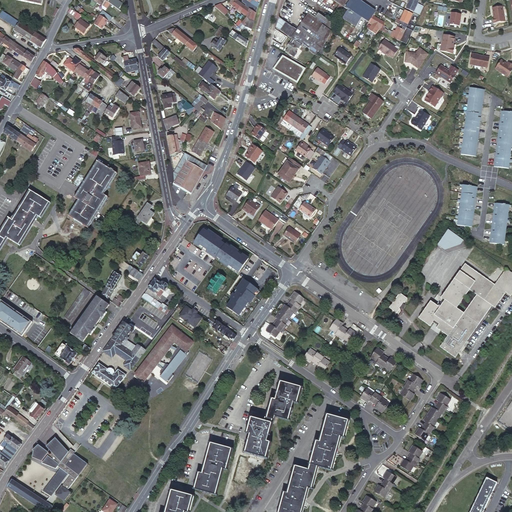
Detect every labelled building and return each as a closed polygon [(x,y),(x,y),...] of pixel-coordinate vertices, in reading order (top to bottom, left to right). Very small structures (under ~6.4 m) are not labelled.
[(73,0),(70,7),(71,8),(75,11),(77,8),(75,7),(78,3),(74,0),(73,0)] [(110,3),(119,10),(121,7),(112,1),(110,0),(108,3),(110,3)] [(249,9),(246,7),(236,0),(231,0),(229,4),(247,16),(248,17),(250,18),(254,21),(254,20),(256,13),(260,0),(243,0),(242,2),(250,8),(249,9)] [(372,16),(375,13),(374,12),(354,0),(331,0),(345,9),(346,8),(361,18),(368,23),(370,24),(370,22),(369,21),(372,16)] [(416,7),(418,2),(414,0),(410,0),(406,9),(413,12),(414,10),(416,7)] [(425,2),(421,0),(419,0),(418,2),(416,7),(414,10),(413,12),(419,15),(425,2)] [(218,5),(214,7),(225,15),(228,11),(220,4),(218,5)] [(75,11),(71,8),(69,13),(76,17),(74,19),(77,21),(82,15),(78,13),(77,13),(75,11)] [(346,8),(345,9),(340,17),(341,17),(355,27),(361,18),(346,8)] [(3,11),(0,9),(0,19),(4,22),(9,15),(7,13),(3,11)] [(492,25),(503,24),(501,9),(491,11),(492,21),(491,21),(492,25)] [(103,10),(100,14),(110,21),(112,18),(103,10)] [(234,17),(228,11),(225,15),(225,16),(231,21),(234,17)] [(400,22),(401,22),(407,25),(411,15),(405,12),(400,22)] [(10,16),(9,15),(6,20),(16,27),(20,22),(19,21),(17,20),(10,16)] [(108,21),(100,16),(95,25),(102,30),(108,21)] [(316,56),(320,51),(325,44),(328,39),(328,38),(332,33),(325,28),(322,26),(307,16),(299,27),(296,31),(291,39),(296,42),(305,49),(313,54),(316,56)] [(374,18),(372,16),(369,21),(370,22),(370,24),(371,25),(378,29),(379,30),(380,28),(371,22),(374,18)] [(460,18),(450,16),(448,27),(458,29),(460,18)] [(254,21),(250,18),(246,23),(245,27),(251,30),(252,28),(254,21)] [(380,28),(383,23),(374,18),(371,22),(380,28)] [(80,19),(75,26),(85,33),(90,26),(80,19)] [(277,24),(276,29),(280,31),(286,23),(279,19),(277,24)] [(327,19),(322,26),(325,28),(332,33),(332,32),(333,30),(335,27),(336,25),(327,19)] [(47,39),(43,37),(38,33),(30,28),(22,23),(21,22),(15,31),(31,41),(42,48),(43,46),(47,39)] [(286,36),(291,39),(296,31),(293,29),(286,23),(280,31),(286,36)] [(378,29),(371,25),(368,30),(375,34),(378,29)] [(189,38),(176,28),(167,31),(186,45),(190,39),(189,38)] [(400,41),(404,31),(398,29),(397,28),(395,34),(393,38),(400,41)] [(412,31),(406,28),(405,31),(404,31),(404,33),(400,41),(406,44),(412,31)] [(221,31),(219,29),(215,35),(221,39),(225,33),(221,31)] [(287,38),(275,30),(274,34),(273,37),(283,43),(287,38)] [(243,46),(246,48),(248,43),(248,42),(232,32),(231,34),(229,36),(231,38),(243,46)] [(453,38),(442,35),(440,44),(439,49),(438,50),(451,53),(452,48),(451,48),(451,45),(453,38)] [(4,40),(0,38),(0,43),(1,45),(3,43),(10,48),(13,49),(13,50),(14,51),(15,51),(18,47),(14,43),(6,38),(4,40)] [(222,38),(219,42),(215,48),(220,52),(227,42),(222,38)] [(155,39),(152,43),(162,52),(166,48),(155,39)] [(198,45),(194,42),(190,39),(186,45),(193,51),(198,45)] [(295,43),(292,40),(290,44),(298,49),(299,50),(301,47),(295,43)] [(397,50),(384,41),(378,49),(385,54),(384,55),(388,57),(388,56),(392,58),(397,50)] [(19,47),(21,49),(22,49),(26,51),(28,53),(35,58),(36,57),(37,55),(21,44),(19,47)] [(298,49),(290,44),(287,48),(289,49),(286,52),(292,56),(298,49)] [(22,49),(21,49),(19,47),(18,47),(15,51),(21,55),(23,56),(26,51),(22,49)] [(162,52),(158,57),(163,62),(171,52),(167,49),(166,48),(162,52)] [(340,48),(334,56),(343,62),(342,63),(345,65),(352,56),(340,48)] [(77,50),(73,50),(81,57),(83,58),(86,55),(78,49),(77,50)] [(410,64),(418,69),(427,55),(419,49),(414,55),(414,54),(407,53),(405,55),(404,63),(410,64)] [(32,62),(35,58),(28,53),(26,51),(23,56),(27,60),(32,63),(32,62)] [(100,54),(95,60),(100,64),(101,63),(104,65),(108,60),(105,57),(100,54)] [(470,64),(487,67),(489,57),(472,54),(470,64)] [(8,57),(8,58),(6,61),(4,63),(4,64),(8,67),(10,64),(13,60),(8,57)] [(95,67),(113,81),(116,78),(103,68),(90,58),(89,57),(86,61),(95,67)] [(138,67),(136,60),(129,61),(128,57),(123,57),(126,73),(136,71),(138,71),(138,67)] [(177,57),(176,57),(174,59),(183,67),(186,64),(184,63),(177,57)] [(278,66),(275,70),(296,82),(303,69),(283,57),(280,62),(278,61),(275,64),(278,66)] [(70,59),(65,65),(74,72),(79,65),(81,63),(77,60),(76,59),(74,61),(70,59)] [(17,62),(13,60),(10,64),(8,67),(17,73),(18,71),(19,70),(18,70),(21,66),(17,62)] [(501,60),(495,69),(507,77),(511,69),(511,65),(507,62),(506,64),(501,60)] [(50,65),(44,61),(43,63),(41,66),(39,69),(37,73),(38,74),(43,77),(48,70),(51,66),(50,65)] [(199,74),(203,78),(205,79),(207,81),(217,68),(209,61),(199,74)] [(380,71),(371,65),(362,78),(372,84),(380,71)] [(441,65),(436,73),(444,78),(445,78),(447,79),(446,80),(450,82),(458,70),(451,65),(448,70),(441,65)] [(27,74),(29,70),(25,68),(21,66),(18,70),(19,70),(20,71),(23,73),(24,74),(27,75),(27,74)] [(54,69),(51,66),(48,70),(54,75),(56,77),(58,79),(61,82),(59,83),(61,84),(63,81),(58,74),(57,71),(54,69)] [(84,78),(89,72),(84,68),(80,66),(78,69),(76,72),(84,78)] [(161,70),(158,75),(164,79),(169,72),(164,68),(162,71),(161,70)] [(326,75),(317,69),(311,76),(321,83),(326,75)] [(19,79),(23,73),(20,71),(19,70),(18,71),(17,73),(14,78),(16,79),(18,80),(19,79)] [(91,70),(89,72),(84,78),(86,79),(89,81),(95,73),(91,70)] [(100,76),(95,73),(89,81),(91,83),(94,85),(95,83),(100,76)] [(78,77),(74,74),(72,77),(70,80),(69,82),(73,84),(76,81),(75,80),(78,77)] [(30,84),(31,85),(37,90),(42,83),(34,78),(30,84)] [(117,79),(114,83),(118,86),(120,88),(123,83),(119,80),(118,81),(117,79)] [(7,81),(5,83),(2,87),(2,89),(6,92),(11,84),(7,81)] [(207,93),(211,88),(203,82),(199,87),(207,93)] [(136,85),(134,84),(132,83),(126,91),(134,96),(140,88),(136,85)] [(339,84),(333,92),(341,98),(343,99),(342,100),(345,102),(346,103),(353,94),(339,84)] [(364,85),(360,91),(365,94),(369,88),(364,85)] [(443,93),(432,85),(429,90),(430,91),(427,95),(427,94),(424,99),(434,106),(440,96),(443,93)] [(212,86),(211,88),(207,93),(215,99),(220,92),(214,87),(212,86)] [(465,95),(483,97),(483,93),(481,93),(482,89),(469,87),(468,94),(466,93),(465,95)] [(76,93),(81,96),(84,91),(79,88),(76,93)] [(120,91),(116,97),(125,104),(129,98),(126,96),(120,91)] [(89,109),(93,104),(97,99),(91,95),(90,97),(89,100),(87,98),(82,105),(89,109)] [(172,96),(162,97),(164,106),(165,110),(171,108),(170,104),(173,104),(176,103),(175,97),(174,97),(174,95),(172,96)] [(190,105),(195,108),(203,98),(200,95),(197,98),(197,97),(194,100),(190,105)] [(467,103),(480,105),(480,101),(482,101),(483,97),(465,95),(465,96),(468,97),(467,103)] [(39,104),(43,107),(49,99),(44,96),(38,103),(39,104)] [(362,114),(370,120),(379,108),(380,108),(383,103),(374,96),(370,102),(362,114)] [(3,97),(2,97),(0,101),(0,110),(1,111),(4,105),(8,107),(11,102),(3,97)] [(203,98),(195,108),(200,111),(202,108),(201,107),(204,103),(206,104),(209,100),(208,99),(204,97),(203,98)] [(104,112),(106,113),(110,107),(97,99),(93,104),(95,106),(99,109),(95,115),(100,117),(104,112)] [(187,111),(195,109),(192,106),(190,105),(185,101),(181,106),(187,111)] [(463,111),(480,113),(481,109),(479,109),(480,105),(467,103),(466,110),(463,109),(463,111)] [(120,109),(115,106),(113,109),(110,107),(106,113),(114,118),(120,109)] [(288,111),(282,119),(286,122),(292,114),(288,111)] [(480,117),(480,113),(463,111),(463,112),(465,113),(464,119),(477,121),(478,117),(480,117)] [(511,112),(500,111),(500,115),(502,115),(501,119),(511,120),(511,112)] [(82,120),(81,122),(82,123),(84,120),(85,121),(87,119),(90,114),(87,112),(86,114),(82,120)] [(139,112),(131,114),(133,129),(142,127),(139,112)] [(219,128),(222,131),(222,129),(225,124),(227,119),(212,112),(207,118),(208,119),(212,122),(219,128)] [(428,118),(419,113),(416,118),(417,119),(415,121),(414,120),(414,121),(413,120),(412,121),(410,123),(411,125),(411,126),(420,131),(428,118)] [(302,134),(308,125),(292,114),(286,122),(302,134)] [(176,116),(163,121),(167,132),(171,130),(170,128),(179,124),(176,116)] [(460,127),(478,129),(478,125),(477,125),(477,121),(464,119),(463,125),(461,125),(460,127)] [(498,127),(511,128),(511,120),(501,119),(500,123),(499,123),(498,127)] [(258,125),(251,135),(259,140),(266,131),(258,125)] [(5,130),(3,133),(15,141),(16,142),(21,135),(8,126),(5,130)] [(477,133),(478,129),(460,127),(460,128),(463,129),(462,135),(475,137),(475,133),(477,133)] [(511,128),(498,127),(497,131),(499,131),(499,135),(511,137),(511,132),(511,128)] [(114,129),(115,137),(120,137),(123,136),(122,128),(114,129)] [(206,128),(199,139),(205,143),(207,144),(213,132),(206,128)] [(325,132),(322,129),(317,137),(328,144),(333,138),(325,132)] [(170,156),(181,151),(187,135),(183,133),(180,142),(178,142),(177,135),(166,137),(167,139),(168,146),(170,156)] [(26,149),(31,153),(36,146),(35,145),(33,144),(31,142),(26,139),(22,137),(21,135),(16,142),(19,144),(26,149)] [(97,135),(94,140),(100,144),(103,139),(97,135)] [(458,142),(475,145),(476,141),(474,141),(475,137),(462,135),(461,141),(458,141),(458,142)] [(496,138),(496,142),(511,144),(511,143),(510,143),(511,137),(499,135),(498,139),(496,138)] [(119,137),(112,138),(113,143),(112,143),(114,155),(124,154),(123,141),(120,142),(119,137)] [(205,143),(199,139),(191,152),(199,156),(207,144),(205,143)] [(143,140),(134,141),(136,153),(145,151),(143,140)] [(345,143),(342,141),(337,148),(350,157),(356,148),(346,142),(345,143)] [(303,146),(304,144),(301,142),(295,151),(305,158),(310,150),(306,148),(303,146)] [(475,149),(475,145),(458,142),(458,144),(460,144),(460,151),(472,153),(473,149),(475,149)] [(511,144),(496,142),(495,146),(497,146),(496,150),(509,152),(510,146),(511,146),(511,144)] [(259,149),(252,145),(249,149),(250,150),(248,152),(245,156),(251,161),(254,163),(262,152),(259,149)] [(494,154),(493,158),(511,161),(511,159),(508,159),(509,152),(496,150),(496,154),(494,154)] [(194,158),(185,153),(173,174),(173,175),(175,184),(190,192),(192,190),(194,187),(198,180),(203,171),(206,165),(194,158)] [(329,162),(321,157),(312,169),(320,175),(329,162)] [(511,161),(493,158),(492,162),(494,162),(494,166),(507,168),(508,162),(510,162),(511,161)] [(293,177),(300,167),(289,159),(277,176),(287,183),(292,176),(293,177)] [(139,164),(141,176),(145,175),(152,175),(151,173),(153,173),(153,170),(151,170),(150,162),(139,164)] [(248,164),(246,162),(241,168),(242,168),(241,170),(240,170),(237,175),(239,176),(245,181),(255,168),(248,164)] [(115,174),(99,163),(86,183),(83,188),(76,198),(80,201),(70,217),(87,227),(106,197),(102,195),(115,174)] [(474,187),(456,184),(456,185),(459,186),(458,192),(470,194),(471,190),(473,191),(474,187)] [(231,188),(225,195),(235,202),(241,195),(231,188)] [(284,197),(286,194),(277,188),(270,198),(278,204),(282,200),(283,197),(284,197)] [(0,248),(6,239),(17,247),(36,217),(39,219),(48,204),(29,192),(24,201),(10,223),(8,221),(0,233),(0,248)] [(454,200),(471,203),(471,198),(470,198),(470,194),(458,192),(456,199),(454,198),(454,200)] [(259,207),(248,200),(242,210),(245,212),(248,214),(252,217),(259,207)] [(470,207),(471,203),(454,200),(453,201),(456,202),(455,208),(468,210),(468,206),(470,207)] [(148,203),(138,218),(146,224),(150,217),(151,218),(154,213),(149,210),(152,206),(148,203)] [(303,203),(298,210),(309,218),(315,211),(303,203)] [(508,206),(491,203),(490,207),(492,207),(491,211),(504,213),(505,207),(508,207),(508,206)] [(451,216),(468,218),(469,214),(467,214),(468,210),(455,208),(454,214),(451,214),(451,216)] [(264,211),(257,221),(270,230),(277,221),(264,211)] [(488,219),(505,222),(506,220),(503,220),(504,213),(491,211),(491,215),(489,215),(488,219)] [(468,222),(468,218),(451,216),(451,217),(453,217),(452,224),(465,226),(466,222),(468,222)] [(505,222),(488,219),(487,223),(489,223),(488,227),(501,229),(502,223),(505,223),(505,222)] [(486,231),(485,235),(503,238),(503,236),(500,236),(501,229),(488,227),(488,231),(486,231)] [(288,228),(283,236),(294,244),(299,236),(288,228)] [(463,247),(443,234),(432,249),(444,252),(446,248),(453,253),(460,252),(463,247)] [(503,238),(485,235),(485,239),(487,239),(486,243),(499,245),(500,239),(502,239),(503,238)] [(106,248),(103,254),(112,258),(113,259),(116,253),(106,248)] [(136,251),(132,257),(137,261),(134,264),(140,268),(148,257),(142,253),(141,255),(136,251)] [(127,264),(121,261),(118,266),(125,271),(125,268),(127,264)] [(139,279),(142,275),(131,267),(127,264),(125,268),(125,271),(126,272),(125,272),(128,274),(138,280),(139,279)] [(448,362),(485,310),(488,312),(499,297),(503,301),(511,288),(511,283),(500,275),(488,291),(458,271),(435,304),(438,307),(433,314),(429,312),(423,308),(412,324),(423,331),(427,326),(444,337),(434,352),(448,362)] [(115,273),(101,296),(102,296),(106,300),(113,288),(121,276),(115,273)] [(212,283),(208,288),(216,294),(220,289),(223,291),(227,287),(223,284),(226,279),(219,274),(215,279),(214,278),(211,283),(212,283)] [(147,292),(143,297),(151,303),(154,299),(158,302),(165,291),(166,291),(170,294),(170,293),(173,295),(175,292),(156,279),(151,286),(147,292)] [(84,288),(64,317),(70,321),(90,292),(86,290),(84,288)] [(292,302),(290,305),(296,309),(297,310),(300,306),(298,305),(303,299),(294,292),(289,299),(291,301),(292,302)] [(407,298),(400,293),(388,309),(395,314),(400,307),(401,308),(404,304),(403,303),(407,298)] [(96,297),(70,334),(77,339),(82,343),(88,334),(90,335),(96,327),(95,326),(96,324),(98,322),(99,323),(106,313),(105,311),(109,305),(106,304),(100,299),(96,297)] [(123,303),(120,301),(120,303),(116,300),(117,299),(114,298),(111,303),(113,304),(119,308),(123,303)] [(154,299),(151,303),(156,307),(168,314),(171,310),(160,301),(159,303),(158,302),(154,299)] [(1,300),(0,300),(0,317),(22,332),(30,320),(1,300)] [(432,308),(429,312),(433,314),(438,307),(435,304),(430,301),(427,305),(432,308)] [(290,305),(288,308),(286,307),(284,306),(280,313),(287,318),(289,319),(293,313),(295,314),(297,310),(296,309),(290,305)] [(193,311),(187,307),(180,317),(188,323),(196,328),(203,319),(197,314),(195,313),(193,311)] [(154,308),(149,315),(159,322),(164,315),(154,308)] [(374,318),(378,321),(381,315),(377,312),(373,318),(374,318)] [(280,313),(274,320),(276,321),(278,322),(276,325),(282,330),(283,330),(286,326),(284,325),(289,319),(287,318),(280,313)] [(214,320),(211,324),(214,327),(214,328),(217,330),(217,329),(222,332),(222,333),(225,335),(234,341),(235,340),(236,338),(237,336),(229,330),(229,329),(226,327),(226,328),(221,324),(218,321),(218,322),(214,320)] [(334,335),(338,338),(343,330),(339,328),(340,326),(342,324),(335,320),(328,329),(335,333),(334,335)] [(133,354),(140,359),(143,355),(145,352),(146,351),(138,346),(137,347),(126,340),(131,332),(133,333),(135,331),(133,329),(132,329),(124,323),(119,330),(113,339),(113,340),(133,353),(133,354)] [(276,325),(273,329),(272,328),(270,326),(265,333),(274,339),(279,333),(281,334),(283,330),(282,330),(276,325)] [(156,349),(136,375),(145,382),(176,342),(180,345),(188,351),(195,342),(174,326),(156,349)] [(338,338),(341,340),(342,339),(348,343),(355,333),(348,329),(347,331),(346,332),(343,330),(338,338)] [(132,370),(134,366),(136,364),(138,361),(140,359),(133,354),(133,353),(113,340),(108,346),(104,351),(113,357),(114,357),(116,353),(127,361),(125,364),(126,366),(131,370),(132,370)] [(55,354),(60,358),(67,347),(62,343),(55,354)] [(89,350),(90,348),(87,346),(84,344),(81,348),(87,353),(89,350)] [(188,351),(180,345),(169,365),(168,364),(161,373),(163,375),(161,377),(167,381),(168,380),(170,381),(175,375),(173,374),(190,352),(188,351)] [(60,358),(59,358),(69,365),(77,353),(68,346),(67,347),(60,358)] [(227,352),(228,351),(222,346),(219,350),(220,351),(225,354),(227,352)] [(375,349),(369,358),(375,363),(374,364),(378,367),(383,360),(380,357),(381,356),(382,354),(375,349)] [(311,362),(312,360),(316,362),(318,358),(321,355),(317,353),(316,354),(310,350),(303,359),(310,364),(311,362)] [(146,357),(143,355),(140,359),(138,361),(136,364),(139,366),(146,357)] [(318,358),(316,362),(319,365),(318,366),(316,368),(323,373),(329,364),(323,359),(324,358),(321,355),(318,358)] [(14,370),(16,371),(22,376),(31,363),(23,357),(14,370)] [(378,367),(382,370),(383,368),(389,372),(395,363),(389,359),(388,361),(387,362),(383,360),(378,367)] [(109,368),(101,363),(94,372),(118,389),(127,375),(119,369),(116,374),(115,373),(116,371),(115,370),(115,369),(114,368),(113,368),(112,368),(111,368),(110,368),(109,368)] [(406,381),(404,385),(411,389),(414,385),(415,386),(417,388),(421,381),(412,375),(408,381),(406,381)] [(249,435),(244,453),(263,458),(267,443),(264,442),(270,422),(271,422),(272,418),(285,422),(290,403),(294,404),(298,389),(278,384),(273,401),(270,401),(265,420),(263,419),(262,423),(249,420),(245,434),(249,435)] [(404,385),(401,389),(403,390),(399,396),(408,401),(413,395),(411,393),(409,393),(411,389),(404,385)] [(369,402),(370,400),(373,403),(377,397),(378,395),(374,393),(373,394),(367,390),(360,400),(367,404),(369,402)] [(440,404),(438,408),(444,411),(445,412),(448,408),(446,407),(450,401),(441,394),(436,401),(438,403),(440,404)] [(377,397),(373,403),(377,405),(376,406),(374,409),(380,413),(387,404),(381,400),(382,398),(378,395),(377,397)] [(30,410),(33,412),(38,405),(34,402),(33,404),(34,405),(30,410)] [(38,405),(33,412),(30,416),(35,421),(44,409),(38,405)] [(32,430),(34,427),(28,423),(28,422),(19,415),(19,414),(10,407),(9,406),(8,408),(7,409),(6,411),(5,412),(6,413),(19,423),(31,431),(32,430)] [(437,421),(441,415),(443,416),(445,412),(444,411),(438,408),(436,411),(434,410),(432,409),(428,415),(430,417),(437,421)] [(427,424),(425,428),(429,430),(432,433),(435,429),(433,428),(437,421),(430,417),(428,415),(423,422),(426,423),(427,424)] [(283,502),(280,511),(301,511),(308,489),(311,490),(316,468),(332,471),(336,456),(340,437),(343,438),(348,422),(327,416),(320,444),(317,443),(310,472),(296,468),(289,496),(285,495),(283,502)] [(425,428),(423,432),(421,430),(419,429),(415,436),(424,442),(428,436),(430,437),(432,433),(429,430),(425,428)] [(6,445),(12,438),(10,436),(8,435),(0,444),(4,448),(6,445)] [(63,468),(65,469),(48,493),(47,495),(50,497),(51,498),(48,502),(51,505),(54,500),(55,499),(58,496),(56,495),(62,486),(68,490),(79,475),(80,476),(89,464),(75,453),(71,458),(67,455),(70,452),(57,437),(47,446),(50,449),(48,451),(46,454),(47,455),(48,456),(43,462),(42,463),(61,471),(63,468)] [(17,450),(21,444),(17,441),(12,438),(6,445),(4,448),(2,451),(1,452),(0,453),(0,454),(1,455),(6,459),(9,461),(11,458),(17,450)] [(46,454),(48,451),(39,444),(34,451),(35,451),(33,458),(42,462),(47,455),(46,454)] [(197,473),(193,489),(215,495),(223,469),(225,469),(230,450),(209,444),(201,474),(197,473)] [(413,456),(410,459),(414,462),(418,464),(420,460),(419,459),(423,453),(413,446),(409,453),(411,455),(413,456)] [(7,465),(9,461),(6,459),(1,455),(0,455),(0,464),(5,468),(7,465)] [(243,481),(248,459),(240,457),(235,479),(243,481)] [(410,459),(408,463),(407,462),(404,461),(400,467),(410,473),(414,467),(415,468),(418,464),(414,462),(410,459)] [(387,481),(384,485),(392,490),(394,486),(392,485),(396,478),(387,473),(383,479),(385,481),(387,481)] [(10,485),(8,487),(25,498),(45,511),(46,511),(49,511),(54,506),(51,505),(48,502),(47,502),(18,483),(12,480),(12,481),(10,485)] [(484,511),(488,503),(490,501),(491,497),(492,496),(496,488),(485,483),(474,506),(471,511),(484,511)] [(384,485),(382,489),(381,488),(379,487),(374,493),(384,499),(388,492),(389,493),(392,490),(384,485)] [(62,486),(56,495),(65,501),(69,495),(71,493),(68,490),(62,486)] [(186,511),(191,498),(171,492),(165,511),(186,511)] [(366,506),(363,510),(367,511),(372,511),(374,510),(372,509),(376,503),(366,497),(362,503),(364,505),(366,506)] [(110,500),(102,511),(103,511),(113,511),(118,505),(110,500)] [(67,503),(59,511),(64,511),(70,506),(67,503)]
